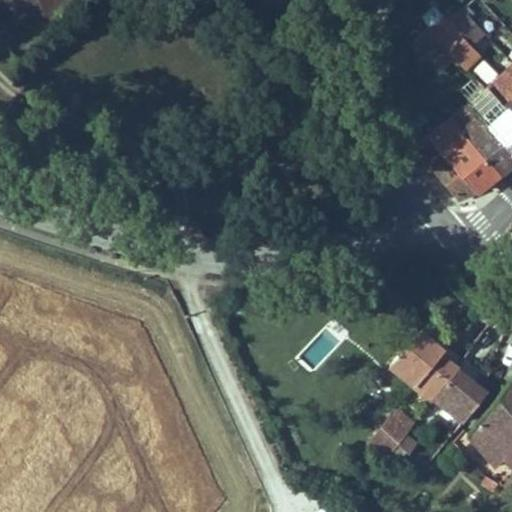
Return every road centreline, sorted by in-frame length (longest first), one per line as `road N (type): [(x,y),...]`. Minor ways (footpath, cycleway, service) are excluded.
road 1 (tertiary): [(0,201),(146,248),(215,257),(340,247),(431,206)]
road 2 (unclassified): [(310,0),(431,206)]
